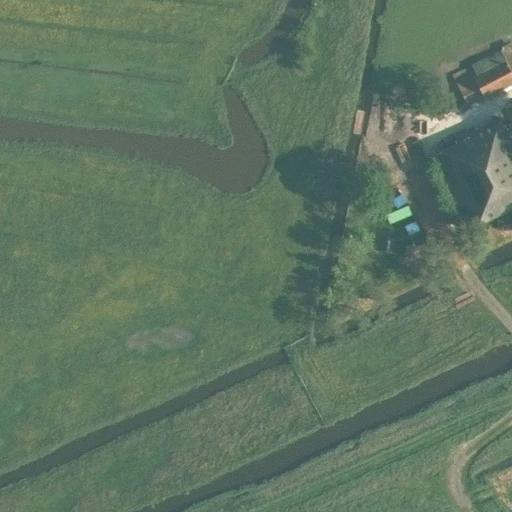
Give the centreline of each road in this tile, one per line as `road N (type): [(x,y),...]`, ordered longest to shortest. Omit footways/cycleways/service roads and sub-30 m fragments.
road 1 (track): [(501,315),(359,385),(337,381),(227,282)]
road 2 (track): [(499,94),(422,141),(427,194),(464,277),(501,315)]
road 3 (track): [(511,398),(253,511)]
road 4 (track): [(462,511),(426,495),(388,494),(309,511)]
road 5 (track): [(511,419),(454,468),(452,486),(467,511)]
